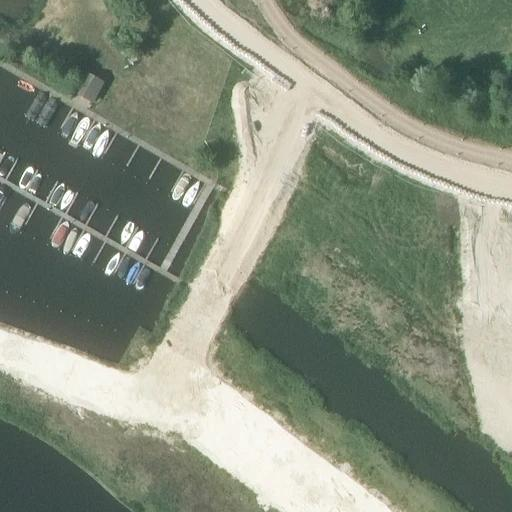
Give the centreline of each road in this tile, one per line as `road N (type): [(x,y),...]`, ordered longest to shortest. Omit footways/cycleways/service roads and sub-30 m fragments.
road 1 (unknown): [(213,274),(382,404)]
road 2 (unknown): [(382,404),(464,466),(465,511)]
